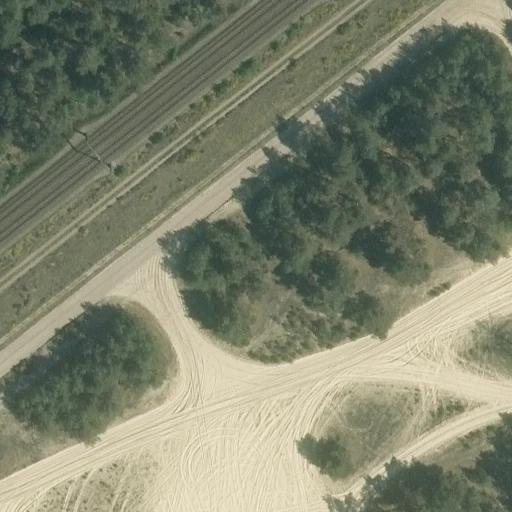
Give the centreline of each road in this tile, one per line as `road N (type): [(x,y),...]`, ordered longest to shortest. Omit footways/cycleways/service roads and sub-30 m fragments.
road 1 (track): [(465,0),(0,359)]
road 2 (track): [(0,284),(363,0)]
